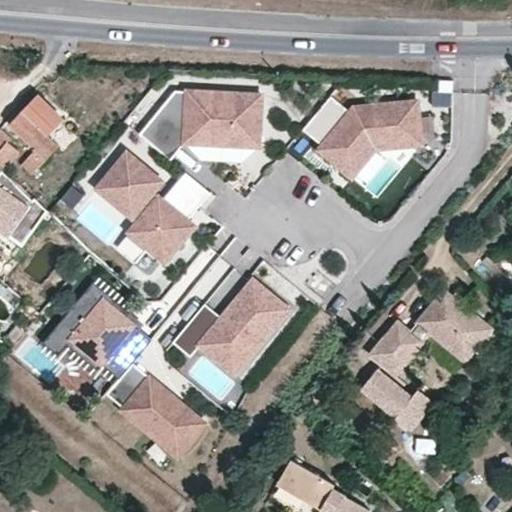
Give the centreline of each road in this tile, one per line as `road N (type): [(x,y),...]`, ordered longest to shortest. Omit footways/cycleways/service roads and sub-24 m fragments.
road 1 (secondary): [(0,20),(474,47)]
road 2 (residential): [(385,258),(283,376),(209,511)]
road 3 (residential): [(474,47),(472,149),(385,258)]
